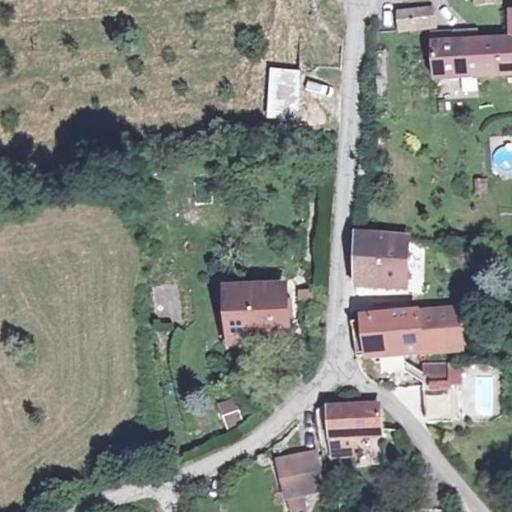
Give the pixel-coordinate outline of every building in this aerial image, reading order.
[(480,0),(480,16),(490,16),(490,0),(480,0)] [(399,22),(400,38),(431,35),(430,19),(399,22)] [(476,44),(432,46),(432,58),(476,54),(476,44)] [(432,58),(434,92),(511,85),(511,50),(476,54),(432,58)] [(268,124),(327,125),(327,73),(269,72),(268,124)] [(347,239),(347,293),(372,290),(367,239),(347,239)] [(395,240),(367,239),(372,290),(400,286),(395,240)] [(232,284),(236,341),(301,336),(297,279),(232,284)] [(183,320),(180,284),(151,286),(154,322),(183,320)] [(350,331),(354,362),(369,361),(370,364),(453,353),(451,315),(365,326),(365,331),(350,331)] [(414,368),(416,389),(445,387),(443,369),(414,368)] [(445,387),(416,389),(419,429),(448,427),(445,387)] [(226,429),(243,424),(235,399),(218,404),(226,429)] [(330,419),(333,458),(349,457),(349,440),(379,438),(379,426),(368,416),(330,419)] [(274,473),(280,505),(299,501),(326,496),(320,464),(274,473)] [(301,511),(299,501),(280,505),(280,511),(301,511)]
